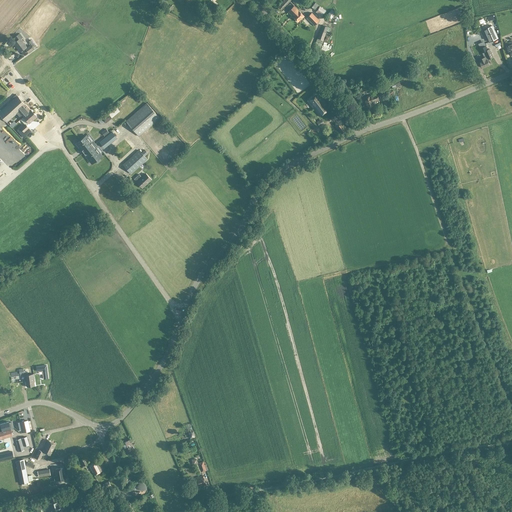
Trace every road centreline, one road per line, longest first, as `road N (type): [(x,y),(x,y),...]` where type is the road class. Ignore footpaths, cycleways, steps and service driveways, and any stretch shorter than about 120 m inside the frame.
road 1 (unclassified): [(182,315),(0,51)]
road 2 (tertiary): [(182,315),(268,180),(365,130)]
road 3 (track): [(347,271),(447,244),(402,117)]
road 4 (tertiary): [(365,130),(262,10)]
road 5 (tertiary): [(365,130),(511,73)]
road 6 (tertiary): [(100,427),(120,418),(149,383),(182,315)]
